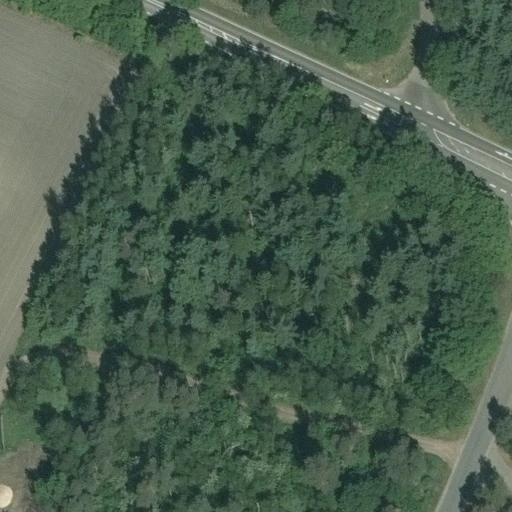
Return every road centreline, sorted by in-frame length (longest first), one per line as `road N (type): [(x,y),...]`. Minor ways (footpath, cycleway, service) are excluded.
road 1 (secondary): [(404,130),(133,0)]
road 2 (unclassified): [(511,362),(448,511)]
road 3 (unclassified): [(437,0),(423,87),(404,130)]
